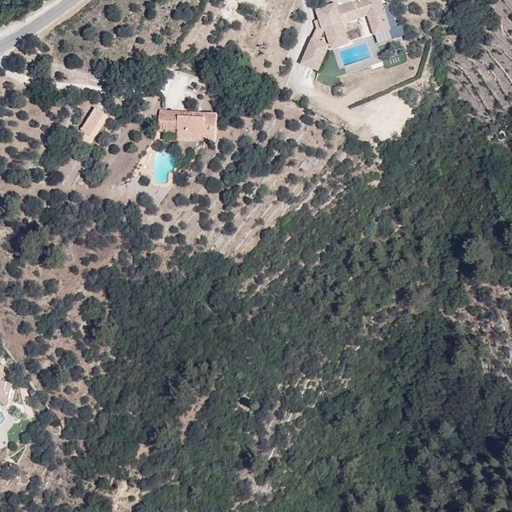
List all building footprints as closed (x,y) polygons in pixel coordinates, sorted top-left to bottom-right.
[(360,0),(362,4),(357,5),(363,21),(366,20),(373,40),(389,35),(382,15),(377,16),(373,4),(378,2),(377,0),(360,0)] [(377,16),(382,15),(378,2),(373,4),(377,16)] [(363,21),(357,5),(336,13),(335,9),(316,14),(318,23),(322,34),(324,33),(328,48),(345,43),(341,28),(363,21)] [(322,34),(318,23),(314,25),(316,32),(300,68),(316,75),(328,50),(318,46),(324,33),(322,34)] [(346,49),(345,43),(328,48),(330,53),(346,49)] [(91,141),(101,117),(91,113),(81,137),(91,141)] [(163,135),(177,136),(178,121),(197,122),(197,117),(164,115),(163,135)] [(178,121),(177,136),(177,142),(215,145),(217,119),(197,117),(197,122),(178,121)] [(0,396),(3,396),(7,397),(8,399),(9,403),(13,390),(1,387),(0,386),(0,372),(0,371),(0,396)] [(0,405),(7,412),(9,410),(9,403),(8,399),(7,397),(3,396),(0,396),(0,405)]
